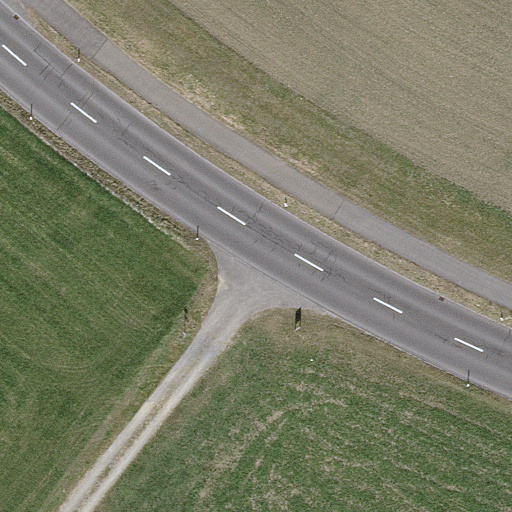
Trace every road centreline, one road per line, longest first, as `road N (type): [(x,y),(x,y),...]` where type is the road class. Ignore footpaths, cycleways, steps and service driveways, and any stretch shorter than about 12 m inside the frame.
road 1 (tertiary): [(511,362),(282,244),(80,111),(0,40)]
road 2 (motorway): [(511,219),(0,182)]
road 3 (track): [(75,511),(282,244)]
